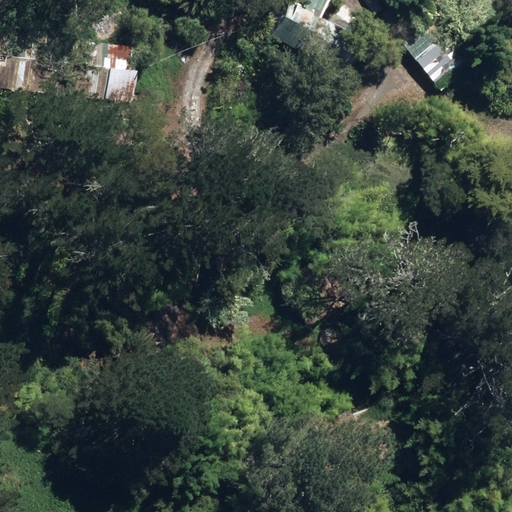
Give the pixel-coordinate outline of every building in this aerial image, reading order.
[(280,24),(306,35),(313,18),(288,7),(280,24)] [(429,15),(394,41),(411,63),(419,57),(429,71),(449,56),(438,41),(445,36),(429,15)] [(295,66),(339,91),(365,43),(321,19),(295,66)] [(0,90),(130,104),(136,50),(0,34),(0,90)] [(291,294),(307,328),(341,311),(324,277),(291,294)] [(302,427),(313,455),(360,437),(349,410),(302,427)]
